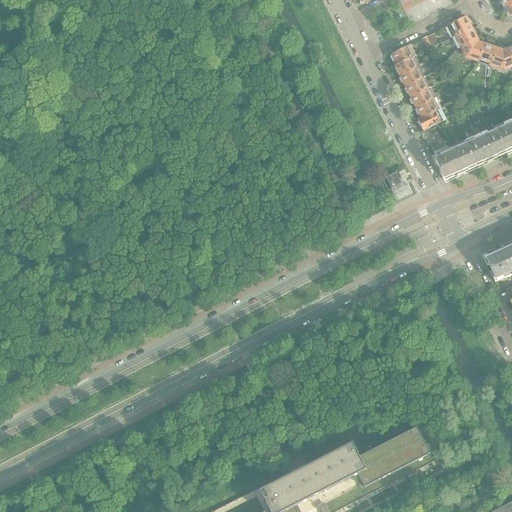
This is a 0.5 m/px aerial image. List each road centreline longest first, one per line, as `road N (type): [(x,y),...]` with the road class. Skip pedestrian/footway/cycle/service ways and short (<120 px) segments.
road 1 (tertiary): [(0,475),(460,243)]
road 2 (tertiary): [(440,205),(0,430)]
road 3 (residential): [(440,205),(365,55)]
